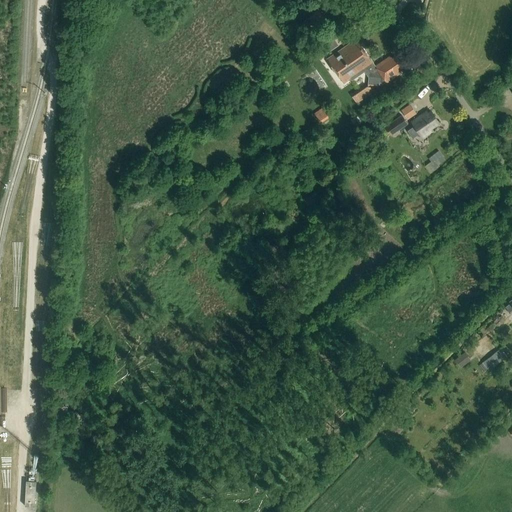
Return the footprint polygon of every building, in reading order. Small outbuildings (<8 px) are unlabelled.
[(324,19),(315,8),(303,17),(312,28),(324,19)] [(357,39),(327,59),(344,84),(359,74),(360,75),(361,76),(362,76),(363,77),(365,77),(366,77),(368,78),(369,77),(368,86),(379,87),(380,82),(382,83),(385,81),(386,83),(398,75),(396,72),(402,68),(394,56),(391,58),(390,56),(375,66),(357,39)] [(411,102),(401,108),(407,119),(417,113),(411,102)] [(322,108),(315,114),(321,123),(329,118),(322,108)] [(412,122),(414,126),(408,130),(413,138),(419,133),(423,138),(433,131),(431,128),(439,123),(431,112),(428,114),(426,112),(412,122)] [(403,115),(386,126),(392,134),(408,123),(403,115)] [(361,122),(357,116),(353,119),(357,125),(361,122)] [(439,150),(429,158),(431,161),(425,165),(430,173),(447,160),(439,150)] [(314,192),(306,198),(313,207),(321,202),(314,192)] [(502,349),(483,363),(489,370),(507,356),(502,349)] [(469,358),(466,353),(455,360),(459,365),(469,358)] [(26,481),(25,507),(35,507),(36,482),(26,481)]
